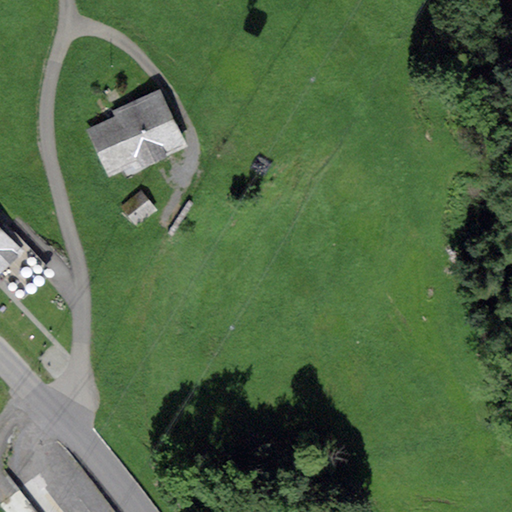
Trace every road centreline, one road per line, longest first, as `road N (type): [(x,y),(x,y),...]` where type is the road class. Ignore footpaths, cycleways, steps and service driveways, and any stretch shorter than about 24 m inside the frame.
road 1 (unknown): [(53,409),(80,372),(77,256),(48,149),(45,94),(68,0)]
road 2 (unclassified): [(0,357),(139,511)]
